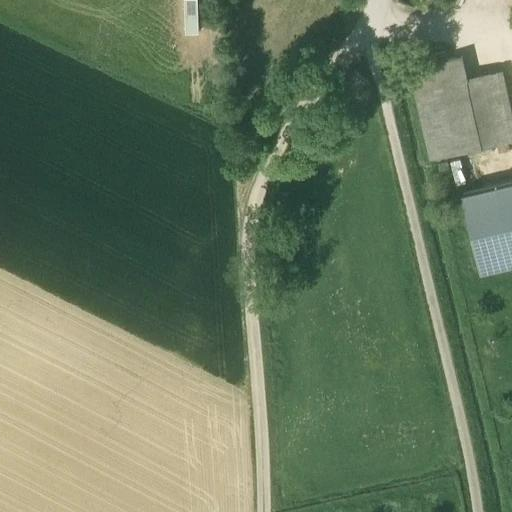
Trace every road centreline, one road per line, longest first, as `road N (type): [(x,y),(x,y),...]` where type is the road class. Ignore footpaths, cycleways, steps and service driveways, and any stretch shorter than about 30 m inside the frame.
road 1 (track): [(366,23),(315,81),(247,207),(264,511)]
road 2 (track): [(366,23),(476,511)]
